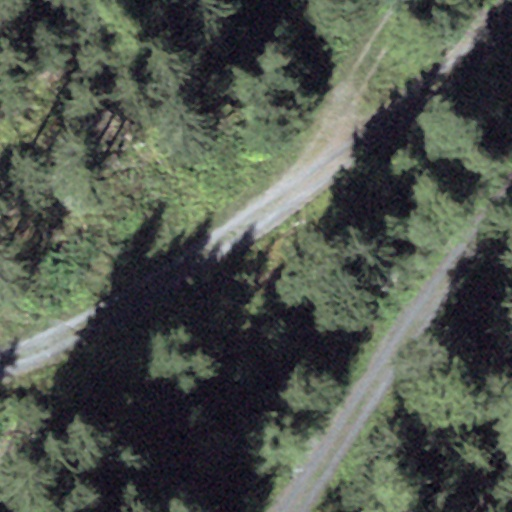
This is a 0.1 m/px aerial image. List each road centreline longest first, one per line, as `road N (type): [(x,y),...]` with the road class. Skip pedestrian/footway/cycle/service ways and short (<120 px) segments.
road 1 (track): [(511,14),(303,183),(0,347)]
road 2 (track): [(283,511),(511,219)]
